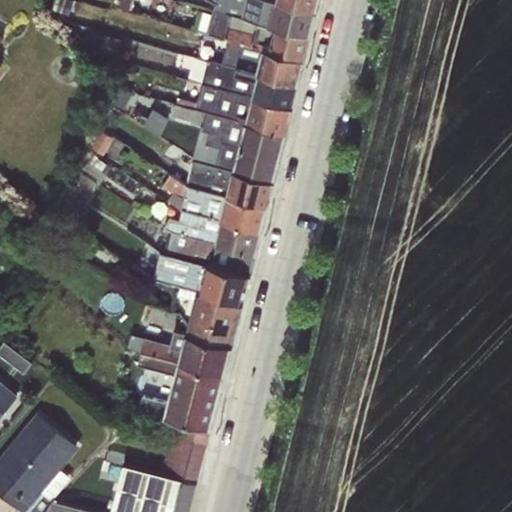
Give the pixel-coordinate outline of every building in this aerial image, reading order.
[(317,10),(279,0),(211,0),(215,2),(213,9),(311,34),(317,10)] [(279,0),(317,10),(318,0),(279,0)] [(311,34),(213,9),(206,34),(228,39),(305,57),(311,34)] [(102,34),(98,52),(120,58),(124,40),(102,34)] [(228,39),(222,62),(299,83),(305,57),(228,39)] [(208,58),(202,82),(293,106),(299,83),(222,62),(208,58)] [(179,96),(177,104),(287,131),(293,106),(202,82),(198,100),(179,96)] [(118,85),(110,101),(125,108),(132,92),(118,85)] [(287,131),(177,104),(175,104),(172,115),(191,120),(190,123),(204,126),(203,130),(209,131),(206,143),(221,146),(216,164),(274,179),(287,131)] [(100,127),(91,144),(105,152),(115,135),(100,127)] [(112,149),(108,155),(124,164),(132,150),(129,148),(130,145),(115,136),(109,147),(112,149)] [(90,149),(82,168),(101,180),(111,164),(90,149)] [(193,159),(188,183),(189,184),(268,204),(274,179),(216,164),(193,159)] [(80,171),(72,197),(86,206),(96,182),(80,171)] [(189,184),(188,183),(171,173),(163,185),(173,191),(169,199),(184,209),(262,228),(268,204),(189,184)] [(86,206),(72,197),(66,219),(79,228),(86,206)] [(262,228),(184,209),(180,219),(169,217),(164,225),(172,230),(214,241),(217,242),(256,252),(262,228)] [(64,222),(55,241),(72,251),(73,249),(90,261),(100,244),(82,234),(84,231),(64,222)] [(214,241),(172,230),(168,249),(210,258),(214,241)] [(217,242),(211,264),(250,275),(256,252),(217,242)] [(250,275),(211,264),(161,251),(154,278),(180,284),(198,288),(243,303),(250,275)] [(198,288),(180,284),(178,295),(196,299),(187,333),(232,344),(243,303),(198,288)] [(152,303),(147,319),(172,328),(177,312),(152,303)] [(127,348),(142,352),(225,372),(232,344),(187,333),(175,329),(172,344),(131,333),(127,348)] [(4,340),(0,345),(0,354),(24,372),(32,361),(4,340)] [(225,372),(142,352),(139,363),(177,373),(170,402),(144,395),(140,408),(176,417),(172,434),(207,443),(225,372)] [(0,378),(0,416),(19,394),(0,378)] [(41,412),(0,461),(0,486),(17,500),(31,484),(38,490),(58,465),(78,442),(41,412)] [(207,443),(172,434),(165,458),(159,456),(156,471),(197,482),(207,443)] [(189,511),(197,482),(156,471),(124,463),(114,500),(110,499),(108,507),(112,508),(111,511),(189,511)] [(43,492),(52,499),(71,476),(58,465),(38,490),(31,484),(17,500),(29,509),(43,492)] [(43,492),(29,509),(26,511),(44,511),(52,499),(43,492)] [(101,511),(52,499),(44,511),(101,511)]
